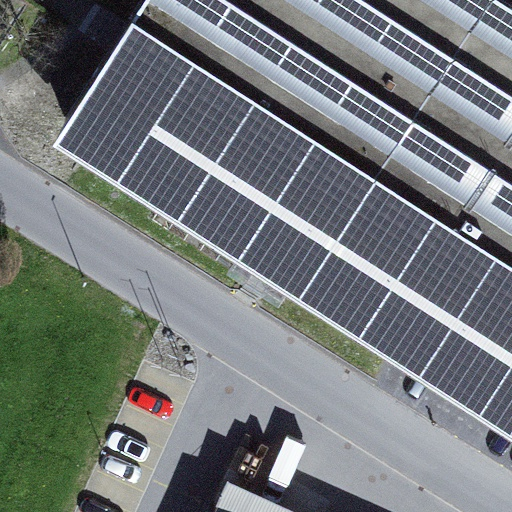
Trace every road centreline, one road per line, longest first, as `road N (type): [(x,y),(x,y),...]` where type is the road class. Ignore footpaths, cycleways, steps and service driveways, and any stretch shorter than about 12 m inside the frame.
road 1 (residential): [(0,186),(511,505)]
road 2 (unknown): [(248,341),(170,511)]
